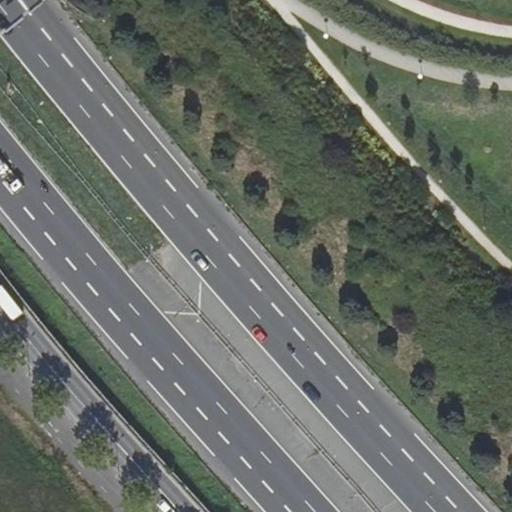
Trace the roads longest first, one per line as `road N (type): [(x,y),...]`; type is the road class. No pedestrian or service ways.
road 1 (trunk): [(442,511),(179,215),(25,26)]
road 2 (trunk): [(0,160),(301,511)]
road 3 (secondary): [(0,302),(182,511)]
